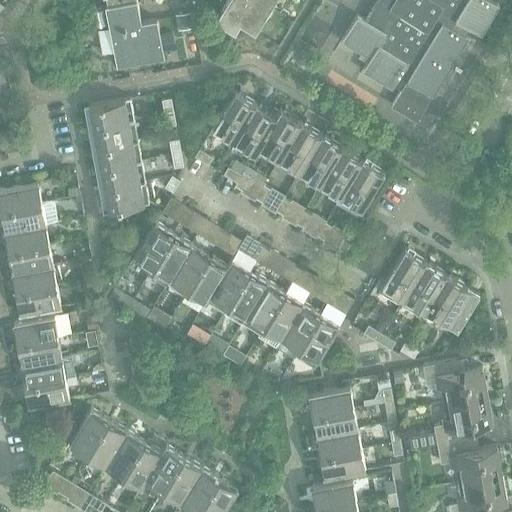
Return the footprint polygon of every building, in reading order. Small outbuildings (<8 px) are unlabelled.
[(104,0),(116,66),(164,58),(163,52),(159,34),(157,18),(141,21),(136,0),(225,0),(214,19),(235,31),(240,22),(254,30),(272,0),(104,0)] [(356,14),(340,40),(369,57),(361,69),(391,88),(393,85),(400,89),(390,105),(415,121),(430,95),(431,96),(467,37),(465,36),(469,29),(479,35),(497,6),(488,0),(375,0),(368,11),(369,12),(365,20),(356,14)] [(103,6),(90,8),(93,27),(106,25),(103,6)] [(193,11),(176,14),(178,28),(195,26),(193,11)] [(272,34),(266,30),(263,35),(269,39),(272,34)] [(173,31),(159,34),(163,52),(176,49),(173,31)] [(5,58),(0,58),(0,100),(13,98),(5,58)] [(214,126),(234,138),(256,103),(236,90),(214,126)] [(88,105),(92,126),(134,118),(130,97),(88,105)] [(160,99),(163,113),(172,111),(170,97),(160,99)] [(256,152),(261,144),(259,143),(277,115),(275,114),(256,103),(234,138),(256,152)] [(261,144),(279,156),(301,121),(278,107),(275,114),(277,115),(259,143),(261,144)] [(174,124),(172,111),(163,113),(165,126),(174,124)] [(92,126),(96,146),(137,139),(134,118),(92,126)] [(279,156),(300,168),(321,133),(301,121),(279,156)] [(18,127),(0,130),(0,149),(0,152),(7,150),(22,147),(18,127)] [(161,133),(150,135),(152,144),(163,141),(161,133)] [(300,168),(320,180),(341,146),(321,133),(300,168)] [(168,140),(170,154),(179,152),(177,138),(168,140)] [(96,146),(99,167),(141,159),(137,139),(96,146)] [(320,180),(340,193),(361,158),(341,146),(320,180)] [(208,163),(212,156),(200,149),(196,155),(208,163)] [(182,164),(179,152),(170,154),(173,166),(182,164)] [(383,171),(361,158),(340,193),(362,206),(383,171)] [(99,167),(103,187),(145,180),(141,159),(99,167)] [(223,172),(236,180),(240,173),(227,165),(223,172)] [(240,173),(236,180),(234,184),(241,188),(250,175),(243,170),(241,174),(240,173)] [(172,192),(178,181),(170,176),(164,187),(172,192)] [(149,202),(145,180),(103,187),(107,208),(102,209),(103,217),(133,212),(132,205),(149,202)] [(0,187),(0,204),(1,209),(41,202),(37,181),(0,187)] [(262,201),(270,188),(262,183),(254,197),(262,201)] [(78,186),(68,188),(70,196),(80,194),(78,186)] [(282,214),(291,201),(283,196),(275,209),(282,214)] [(4,230),(45,222),(58,220),(54,200),(41,202),(1,209),(4,230)] [(173,218),(180,222),(188,209),(181,205),(173,218)] [(193,212),(188,209),(180,222),(185,225),(193,212)] [(303,226),(311,213),(303,209),(295,222),(303,226)] [(133,256),(151,268),(174,232),(155,220),(133,256)] [(323,239),(331,226),(324,221),(316,234),(323,239)] [(4,230),(8,250),(48,243),(45,222),(4,230)] [(209,240),(215,244),(223,231),(217,227),(209,240)] [(228,234),(223,231),(215,244),(220,247),(228,234)] [(166,284),(169,278),(191,242),(174,232),(151,268),(148,273),(166,284)] [(169,278),(187,289),(209,253),(191,242),(169,278)] [(250,255),(257,259),(264,246),(257,242),(250,255)] [(8,250),(12,271),(52,264),(48,243),(8,250)] [(269,249),(264,246),(257,259),(261,262),(269,249)] [(377,288),(398,301),(424,259),(404,246),(377,288)] [(187,289),(205,300),(227,264),(209,253),(187,289)] [(205,300),(224,312),(250,270),(230,258),(227,264),(205,300)] [(419,315),(423,308),(445,272),(424,259),(398,301),(419,315)] [(12,271),(15,291),(56,284),(52,264),(12,271)] [(285,277),(291,280),(299,268),(293,264),(285,277)] [(304,271),(299,268),(291,280),(296,283),(304,271)] [(224,312),(242,323),(268,281),(250,270),(224,312)] [(478,293),(445,272),(423,308),(455,329),(478,293)] [(259,333),(263,327),(285,291),(268,281),(242,323),(259,333)] [(59,305),(56,284),(15,291),(19,312),(59,305)] [(111,292),(110,293),(112,294),(119,299),(124,291),(115,285),(111,292)] [(321,298),(327,302),(335,289),(329,285),(321,298)] [(339,292),(335,289),(327,302),(332,304),(339,292)] [(263,327),(281,338),(303,302),(285,291),(263,327)] [(142,302),(137,310),(146,315),(147,315),(151,307),(142,302)] [(281,338),(299,348),(321,313),(303,302),(281,338)] [(14,321),(18,342),(58,335),(58,334),(66,332),(63,312),(14,321)] [(339,324),(321,313),(299,348),(295,355),(313,366),(339,324)] [(95,316),(86,318),(88,329),(95,328),(97,328),(95,316)] [(363,331),(375,339),(380,331),(368,324),(363,331)] [(88,329),(85,330),(88,345),(98,343),(95,328),(88,329)] [(394,340),(380,331),(375,339),(389,347),(394,340)] [(18,342),(22,363),(62,356),(58,335),(18,342)] [(412,356),(417,349),(404,341),(399,348),(412,356)] [(22,363),(25,383),(65,376),(62,356),(22,363)] [(441,386),(444,402),(486,394),(481,366),(458,370),(456,359),(422,365),(425,384),(435,382),(436,387),(441,386)] [(260,370),(258,373),(266,378),(271,371),(263,366),(260,370)] [(402,369),(392,371),(394,383),(404,381),(402,369)] [(69,397),(65,376),(25,383),(29,404),(69,397)] [(15,391),(14,385),(0,387),(0,392),(0,394),(15,391)] [(308,393),(312,415),(353,407),(349,386),(308,393)] [(363,405),(383,402),(392,400),(389,387),(377,390),(373,398),(362,400),(363,405)] [(412,447),(436,443),(471,436),(469,425),(491,421),(486,394),(444,402),(447,416),(442,417),(443,422),(433,424),(434,430),(409,434),(412,447)] [(394,411),(392,400),(383,402),(385,413),(394,411)] [(68,442),(86,453),(108,419),(89,407),(68,442)] [(312,415),(315,435),(357,428),(353,407),(312,415)] [(86,453),(103,464),(125,429),(108,419),(86,453)] [(388,429),(390,442),(399,441),(397,427),(388,429)] [(315,435),(319,455),(361,448),(357,428),(315,435)] [(103,464),(121,475),(143,440),(125,429),(103,464)] [(456,465),(459,481),(501,473),(495,445),(473,449),(471,436),(436,443),(440,462),(450,460),(451,466),(456,465)] [(140,486),(144,480),(143,479),(160,451),(143,440),(121,475),(140,486)] [(401,452),(399,441),(390,442),(392,454),(401,452)] [(144,480),(162,490),(183,456),(164,444),(160,451),(143,479),(144,480)] [(364,469),(361,448),(319,455),(323,477),(364,469)] [(162,490),(179,501),(200,466),(183,456),(162,490)] [(179,501),(196,511),(197,511),(218,477),(200,466),(179,501)] [(448,503),(449,511),(485,511),(484,504),(506,500),(501,473),(459,481),(461,494),(456,495),(457,501),(448,503)] [(57,491),(60,493),(69,480),(65,477),(57,491)] [(222,511),(237,489),(218,477),(197,511),(222,511)] [(311,486),(315,507),(355,500),(351,478),(311,486)] [(383,480),(385,494),(394,492),(392,479),(383,480)] [(75,484),(69,480),(60,493),(67,497),(75,484)] [(396,504),(394,492),(385,494),(387,505),(396,504)] [(92,511),(98,511),(104,502),(100,500),(92,511)] [(315,507),(316,511),(357,511),(355,500),(315,507)] [(106,511),(111,506),(104,502),(98,511),(106,511)]
